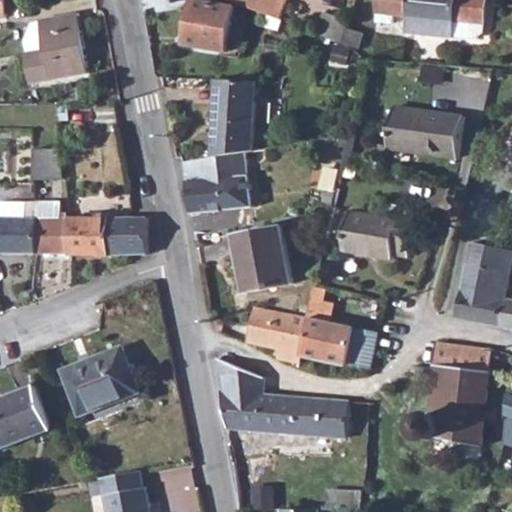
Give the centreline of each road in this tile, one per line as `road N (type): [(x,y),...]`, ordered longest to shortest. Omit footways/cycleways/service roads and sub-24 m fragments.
road 1 (residential): [(125,0),(177,266)]
road 2 (residential): [(177,266),(223,511)]
road 3 (residential): [(0,332),(177,266)]
